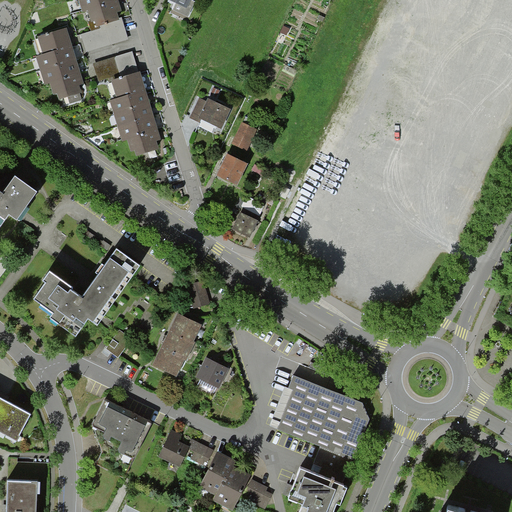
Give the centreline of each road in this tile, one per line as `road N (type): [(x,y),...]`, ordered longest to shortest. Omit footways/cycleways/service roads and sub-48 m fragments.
road 1 (residential): [(136,0),(198,205),(188,237)]
road 2 (residential): [(397,362),(326,327),(188,237)]
road 3 (residential): [(42,369),(88,371),(263,450)]
road 4 (residential): [(188,237),(0,102)]
road 5 (residential): [(441,347),(511,217)]
road 6 (residential): [(42,369),(68,453),(67,511)]
